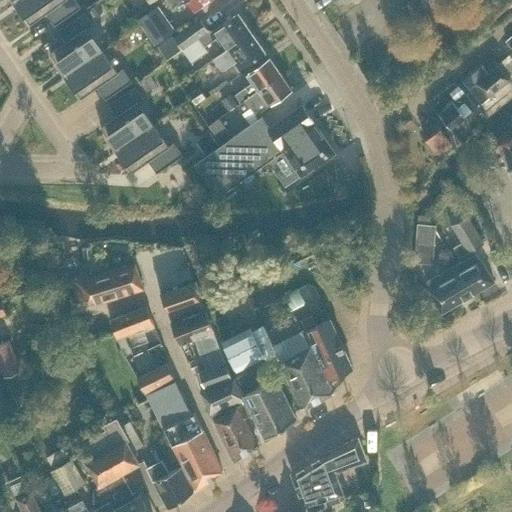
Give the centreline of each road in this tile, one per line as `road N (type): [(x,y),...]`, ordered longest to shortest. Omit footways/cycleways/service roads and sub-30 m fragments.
road 1 (residential): [(400,379),(377,323),(387,256),(379,144),(350,85),(290,0)]
road 2 (primary): [(218,511),(400,379)]
road 3 (primary): [(400,379),(511,318)]
